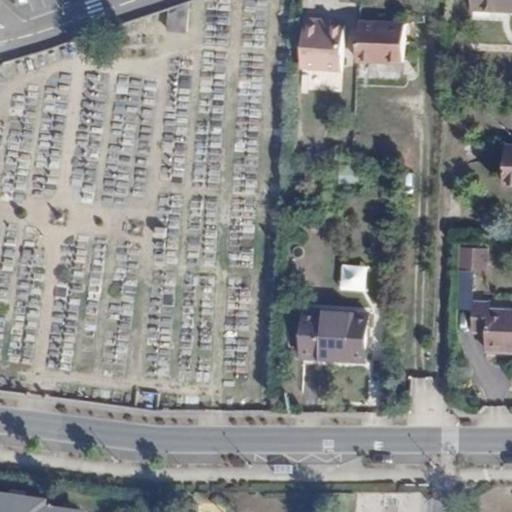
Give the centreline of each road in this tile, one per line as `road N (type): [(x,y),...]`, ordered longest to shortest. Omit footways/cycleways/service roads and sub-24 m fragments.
road 1 (tertiary): [(0,420),(154,440),(452,441)]
road 2 (residential): [(0,41),(132,0)]
